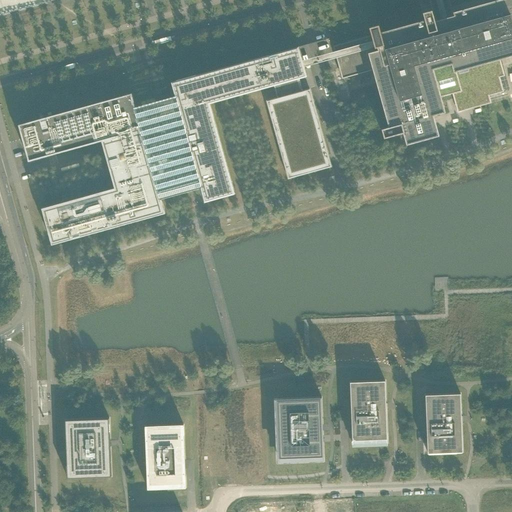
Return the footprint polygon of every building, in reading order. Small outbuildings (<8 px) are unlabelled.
[(0,0),(0,15),(52,1),(55,0),(0,0)] [(404,133),(407,144),(438,135),(433,116),(445,113),(440,97),(452,94),(457,110),(488,101),(486,94),(501,90),(497,76),(504,74),(500,59),(511,55),(511,0),(499,0),(453,13),(454,18),(450,19),(449,15),(445,16),(439,17),(440,22),(436,23),(432,11),(423,13),(425,21),(381,33),(379,25),(370,28),(372,36),(336,45),(345,78),(373,70),(389,127),(382,129),(384,138),(404,133)] [(433,0),(439,17),(445,16),(440,0),(433,0)] [(52,244),(74,238),(74,237),(80,235),(81,236),(165,213),(161,199),(192,191),(201,188),(205,202),(234,194),(209,104),(274,86),(277,98),(267,101),(288,179),(331,167),(310,89),(302,91),(298,79),(307,77),(298,47),(276,53),(277,55),(270,56),(269,55),(171,82),(175,96),(160,101),(135,107),(132,94),(48,117),(48,118),(45,119),(41,120),(41,119),(19,125),(23,139),(25,145),(29,161),(102,141),(115,188),(42,208),(52,244)] [(385,381),(350,382),(352,444),(353,444),(353,440),(386,439),(386,442),(387,442),(385,381)] [(460,393),(425,395),(427,453),(463,452),(461,422),(463,422),(461,422),(461,416),(462,416),(461,416),(460,393)] [(320,398),(276,400),(279,459),(323,457),(323,462),(324,461),(324,457),(323,442),(322,414),(321,398),(321,397),(320,397),(320,398)] [(109,418),(65,420),(67,478),(111,477),(109,418)] [(146,426),(145,426),(146,438),(146,437),(146,435),(148,435),(148,442),(150,442),(151,451),(148,452),(150,480),(148,480),(148,478),(147,478),(148,489),(148,485),(185,484),(185,487),(186,488),(185,476),(185,478),(183,478),(181,434),(183,434),(183,436),(184,436),(183,425),(183,429),(181,429),(181,425),(147,426),(148,431),(146,431),(146,426)]
